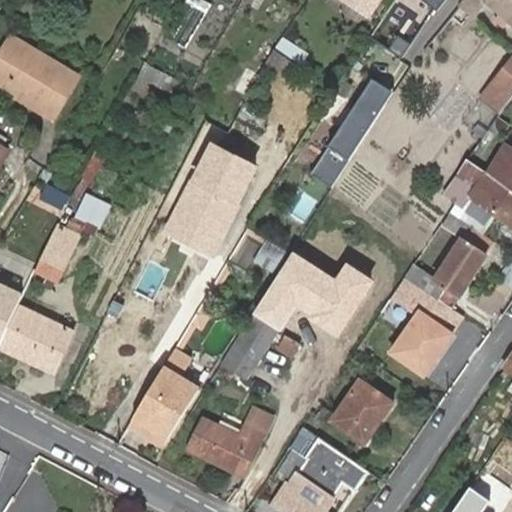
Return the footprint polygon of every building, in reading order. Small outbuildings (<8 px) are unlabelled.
[(207,0),(186,0),(167,39),(189,50),(212,2),(207,0)] [(378,0),(360,0),(361,0),(373,9),(378,0)] [(447,0),(425,0),(424,2),(438,12),(447,0)] [(511,0),(465,0),(460,6),(474,19),(488,5),(511,25),(511,0)] [(40,102),(38,107),(57,118),(83,77),(16,36),(0,61),(0,78),(22,92),(40,102)] [(286,39),(278,51),(301,67),(309,56),(286,39)] [(290,82),(300,68),(275,50),(265,64),(290,82)] [(181,82),(148,65),(141,78),(174,95),(181,82)] [(243,67),(235,92),(250,97),(259,72),(243,67)] [(511,71),(495,92),(509,103),(511,99),(511,71)] [(395,92),(375,79),(313,176),(333,189),(395,92)] [(20,95),(38,107),(40,102),(22,92),(20,95)] [(511,129),(511,123),(502,117),(492,131),(505,139),(511,129)] [(0,169),(12,150),(0,142),(0,169)] [(511,143),(509,142),(490,171),(511,187),(511,143)] [(258,169),(215,147),(172,231),(215,254),(258,169)] [(447,195),(459,203),(467,209),(474,198),(490,171),(472,158),(447,195)] [(511,187),(490,171),(474,198),(511,223),(511,187)] [(75,197),(50,183),(49,185),(46,190),(71,203),(75,197)] [(102,229),(113,204),(87,193),(76,217),(102,229)] [(459,203),(452,213),(461,218),(467,209),(459,203)] [(82,237),(61,226),(39,271),(61,282),(82,237)] [(474,227),(466,239),(490,255),(499,242),(474,227)] [(418,264),(409,277),(443,299),(455,308),(490,255),(466,239),(438,279),(418,264)] [(282,271),(293,254),(272,241),(261,258),(282,271)] [(337,280),(296,254),(257,315),(268,322),(284,332),(297,312),(341,340),(378,282),(348,263),(337,280)] [(443,299),(409,277),(394,298),(420,315),(395,353),(428,375),(456,334),(431,317),(443,299)] [(0,335),(16,306),(22,295),(0,283),(0,335)] [(16,306),(0,335),(0,349),(50,371),(71,330),(16,306)] [(257,315),(226,364),(250,379),(263,360),(250,352),(268,322),(257,315)] [(171,446),(206,391),(185,379),(194,362),(178,352),(138,419),(159,432),(156,439),(171,446)] [(395,403),(364,381),(337,422),(367,444),(395,403)] [(256,409),(249,424),(268,433),(275,418),(256,409)] [(159,432),(138,419),(134,426),(156,439),(159,432)] [(268,433),(249,424),(243,437),(208,421),(194,451),(248,476),(268,433)] [(371,470),(321,436),(307,455),(309,457),(299,472),(297,470),(275,502),(290,511),(333,511),(328,508),(345,482),(357,490),(371,470)]
